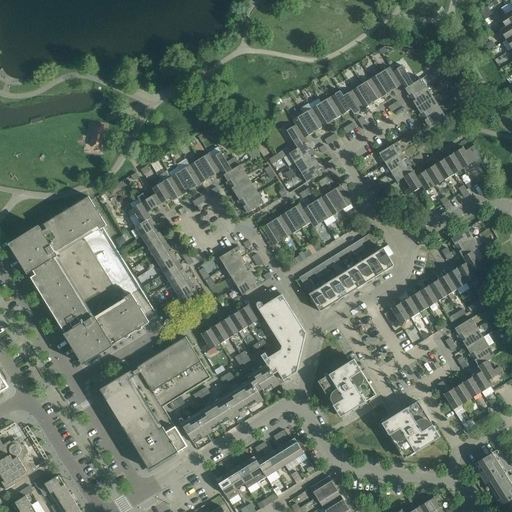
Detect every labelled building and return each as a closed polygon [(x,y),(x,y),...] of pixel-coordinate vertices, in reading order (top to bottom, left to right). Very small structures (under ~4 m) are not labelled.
[(505,27),(511,22),(511,9),(505,14),(501,9),(496,12),(505,27)] [(511,35),(511,22),(505,27),(500,30),(506,39),(511,35)] [(379,50),(382,55),(387,52),(384,47),(379,50)] [(435,63),(430,65),(425,69),(429,74),(438,67),(435,63)] [(402,66),(393,71),(400,85),(403,90),(405,89),(413,83),(402,66)] [(380,73),(391,91),(400,85),(393,71),(390,67),(380,73)] [(382,97),(391,91),(380,73),(371,78),(382,97)] [(361,84),(373,102),(382,97),(371,78),(361,84)] [(407,96),(409,99),(427,88),(421,78),(413,83),(405,89),(409,95),(407,96)] [(364,108),(373,102),(361,84),(352,90),(364,108)] [(433,97),(432,95),(427,88),(409,99),(411,102),(413,101),(416,107),(433,97)] [(364,108),(352,90),(343,96),(351,109),(354,114),(364,108)] [(342,115),(351,109),(343,96),(340,91),(330,96),(342,115)] [(330,96),(321,102),(332,121),(342,115),(330,96)] [(419,114),(421,118),(439,107),(433,97),(416,107),(420,113),(419,114)] [(467,102),(464,97),(459,100),(462,105),(467,102)] [(391,112),(401,106),(398,101),(388,107),(391,112)] [(312,108),(323,126),(332,121),(321,102),(312,108)] [(428,126),(445,116),(439,107),(421,118),(423,121),(424,120),(428,126)] [(314,132),(323,126),(312,108),(302,114),(314,132)] [(305,138),(314,132),(302,114),(300,110),(291,116),(296,124),(305,138)] [(368,126),(362,116),(357,119),(363,129),(368,126)] [(346,133),(356,127),(353,122),(343,128),(346,133)] [(105,125),(94,124),(91,142),(102,144),(105,125)] [(296,124),(286,130),(297,148),(307,142),(305,138),(296,124)] [(198,136),(201,141),(206,138),(203,133),(198,136)] [(328,145),(337,139),(334,134),(325,140),(328,145)] [(408,135),(403,138),(406,143),(411,140),(408,135)] [(295,163),(313,152),(311,148),(310,149),(306,144),(308,143),(307,142),(297,148),(289,153),(295,163)] [(379,153),(385,163),(402,152),(398,146),(399,145),(397,142),(379,153)] [(324,145),(319,148),(322,153),(327,150),(324,145)] [(463,147),(453,153),(463,168),(472,162),(474,166),(484,160),(474,145),(465,150),(463,147)] [(253,150),(248,153),(251,158),(261,152),(258,147),(253,150)] [(211,158),(219,172),(220,172),(222,176),(224,175),(239,165),(235,158),(227,162),(221,152),(211,158)] [(313,152),(295,163),(301,172),(317,162),(314,156),(315,155),(313,152)] [(391,172),(409,160),(407,157),(405,158),(402,152),(385,163),(391,172)] [(211,177),(219,172),(211,158),(208,153),(199,159),(210,177),(211,177)] [(274,156),(269,159),(272,164),(282,158),(280,154),(279,153),(274,156)] [(463,168),(453,153),(444,159),(454,174),(463,168)] [(189,165),(201,183),(210,177),(199,159),(189,165)] [(336,164),(333,159),(328,162),(331,167),(336,164)] [(444,159),(435,164),(444,180),(454,174),(444,159)] [(411,164),(409,160),(391,172),(397,182),(404,177),(413,171),(409,165),(411,164)] [(321,168),(317,162),(301,172),(307,182),(325,170),(323,167),(321,168)] [(426,170),(432,180),(435,185),(444,180),(435,164),(426,170)] [(180,170),(192,189),(201,183),(189,165),(180,170)] [(228,186),(246,174),(240,165),(239,165),(224,175),(227,181),(226,182),(228,186)] [(144,167),(140,169),(144,174),(147,172),(149,171),(147,168),(145,166),(144,167)] [(269,166),(264,169),(268,174),(273,171),(269,166)] [(171,176),(182,195),(192,189),(180,170),(171,176)] [(425,171),(416,176),(422,186),(425,192),(435,185),(432,180),(426,170),(425,171)] [(408,195),(422,186),(416,176),(413,171),(404,177),(410,187),(404,190),(408,195)] [(136,172),(131,175),(134,180),(139,177),(136,172)] [(235,194),(252,184),(246,174),(228,186),(230,189),(232,188),(235,194)] [(323,179),(326,184),(331,180),(328,175),(323,179)] [(171,197),(173,200),(182,195),(171,176),(161,182),(171,197)] [(161,182),(150,189),(154,194),(160,204),(171,197),(161,182)] [(376,188),(373,183),(368,186),(371,191),(376,188)] [(240,204),(258,193),(252,184),(235,194),(239,200),(238,201),(240,204)] [(342,210),(352,204),(340,185),(331,191),(342,210)] [(463,185),(461,186),(458,188),(462,193),(467,190),(463,185)] [(214,195),(216,194),(219,192),(216,187),(211,190),(214,195)] [(287,194),(284,189),(279,192),(282,197),(287,194)] [(147,190),(137,197),(139,199),(141,203),(141,202),(147,212),(148,212),(153,209),(157,206),(160,204),(154,194),(151,196),(147,190)] [(304,190),(299,193),(302,198),(307,195),(304,190)] [(321,197),(333,215),(342,210),(331,191),(321,197)] [(258,193),(240,204),(242,208),(243,207),(247,213),(264,202),(258,193)] [(131,293),(125,297),(127,300),(96,319),(94,316),(91,318),(54,256),(57,255),(55,252),(98,225),(100,229),(107,225),(99,214),(99,209),(97,210),(88,196),(80,201),(83,206),(79,209),(76,204),(68,209),(71,214),(67,216),(64,212),(56,217),(58,221),(54,224),(51,219),(43,224),(46,229),(42,232),(39,227),(28,233),(31,237),(23,242),(21,238),(14,242),(17,246),(13,249),(14,251),(13,251),(27,275),(28,274),(33,271),(36,275),(31,278),(36,286),(41,283),(43,287),(38,290),(43,298),(48,295),(51,299),(46,302),(51,311),(56,308),(58,312),(54,315),(59,323),(63,320),(66,324),(61,327),(72,344),(77,341),(82,349),(77,352),(81,358),(85,356),(87,360),(89,358),(90,360),(113,345),(112,344),(109,340),(113,337),(116,342),(124,337),(121,332),(125,330),(128,334),(136,329),(134,325),(138,322),(141,327),(149,322),(140,308),(142,307),(138,305),(131,293)] [(312,203),(323,221),(333,215),(321,197),(312,203)] [(151,217),(148,212),(147,212),(141,202),(141,203),(127,212),(130,217),(135,214),(141,223),(151,217)] [(323,221),(312,203),(303,209),(311,222),(314,227),(323,221)] [(290,210),(302,228),(311,222),(303,209),(300,204),(290,210)] [(182,215),(187,212),(183,207),(179,210),(182,215)] [(281,215),(292,234),(302,228),(290,210),(281,215)] [(159,218),(163,223),(168,220),(164,215),(159,218)] [(272,221),(283,239),(292,234),(281,215),(272,221)] [(136,227),(142,236),(157,227),(151,217),(141,223),(136,227)] [(283,239),(272,221),(259,229),(267,242),(270,240),(273,246),(283,239)] [(157,227),(142,236),(147,245),(163,236),(157,227)] [(467,227),(451,238),(455,244),(453,245),(455,249),(473,237),(467,227)] [(171,237),(174,242),(179,239),(176,234),(171,237)] [(147,245),(153,255),(168,245),(163,236),(147,245)] [(473,237),(455,249),(457,252),(459,251),(463,257),(472,251),(479,247),(473,237)] [(248,240),(243,243),(247,248),(251,245),(248,240)] [(316,252),(321,249),(318,244),(313,247),(316,252)] [(153,255),(159,264),(174,255),(168,245),(153,255)] [(383,248),(373,253),(385,272),(385,271),(390,268),(393,266),(394,265),(388,257),(393,254),(388,245),(383,248)] [(225,267),(242,257),(238,251),(240,250),(237,246),(219,258),(225,267)] [(441,251),(444,256),(449,252),(446,247),(441,251)] [(307,257),(312,254),(309,249),(304,252),(307,257)] [(91,268),(99,263),(92,250),(83,255),(91,268)] [(466,262),(472,272),(487,262),(484,257),(479,261),(472,251),(463,257),(466,262)] [(182,255),(186,260),(191,257),(187,252),(182,255)] [(376,278),(375,277),(384,271),(385,272),(373,253),(364,259),(376,278)] [(159,264),(165,273),(180,264),(174,255),(159,264)] [(298,263),(303,260),(300,255),(295,258),(298,263)] [(242,257),(225,267),(231,277),(249,265),(247,262),(246,263),(242,257)] [(263,263),(260,258),(255,262),(258,266),(263,263)] [(364,259),(355,265),(367,284),(366,282),(375,277),(376,278),(364,259)] [(288,269),(293,266),(290,261),(285,264),(288,269)] [(466,262),(457,268),(466,283),(476,277),(472,272),(466,262)] [(165,273),(170,283),(186,273),(180,264),(165,273)] [(249,265),(231,277),(237,286),(253,275),(250,269),(251,269),(249,265)] [(355,265),(346,271),(357,289),(358,289),(357,288),(366,283),(366,284),(367,284),(355,265)] [(457,268),(448,273),(457,289),(466,283),(457,268)] [(346,271),(337,276),(348,295),(349,295),(348,294),(357,289),(357,290),(357,289),(346,271)] [(272,277),(269,272),(264,275),(267,280),(272,277)] [(170,283),(176,292),(191,283),(186,273),(170,283)] [(448,273),(438,279),(448,295),(457,289),(448,273)] [(237,286),(243,295),(261,284),(259,281),(257,281),(253,275),(237,286)] [(337,276),(328,282),(339,301),(339,300),(347,294),(348,295),(337,276)] [(429,285),(432,290),(438,300),(448,295),(438,279),(429,285)] [(330,305),(335,302),(338,300),(339,301),(328,282),(318,288),(330,307),(330,306),(330,305)] [(182,302),(197,292),(191,283),(176,292),(182,302)] [(429,285),(419,291),(429,306),(438,300),(432,290),(429,285)] [(320,312),(325,308),(329,306),(330,307),(318,288),(309,294),(320,312)] [(419,291),(410,297),(419,312),(429,306),(419,291)] [(267,366),(268,366),(273,374),(278,371),(283,380),(297,372),(306,333),(282,294),(258,309),(282,346),(281,350),(268,358),(266,354),(261,357),(267,366)] [(410,297),(401,303),(410,318),(419,312),(410,297)] [(480,305),(477,300),(472,303),(475,308),(480,305)] [(410,318),(401,303),(391,309),(397,319),(392,322),(395,327),(410,318)] [(239,311),(248,326),(258,320),(249,305),(239,311)] [(230,316),(239,332),(248,326),(239,311),(230,316)] [(461,317),(458,312),(453,315),(456,320),(461,317)] [(220,322),(230,337),(239,332),(230,316),(220,322)] [(477,327),(471,318),(454,328),(458,334),(457,335),(459,339),(477,327)] [(443,328),(447,325),(444,320),(439,323),(443,328)] [(273,335),(264,321),(260,323),(269,337),(273,335)] [(211,328),(220,343),(230,337),(220,322),(211,328)] [(443,328),(439,323),(434,326),(438,331),(443,328)] [(477,327),(459,339),(461,342),(462,341),(466,347),(483,337),(477,327)] [(220,343),(211,328),(201,334),(207,344),(202,347),(205,353),(220,343)] [(424,340),(429,337),(426,332),(421,335),(424,340)] [(488,334),(483,337),(488,345),(493,342),(488,334)] [(210,378),(185,337),(137,366),(138,368),(133,371),(132,369),(100,389),(150,469),(187,446),(163,407),(210,378)] [(445,341),(448,345),(453,342),(450,337),(445,341)] [(468,354),(470,357),(489,346),(483,337),(466,347),(470,353),(468,354)] [(256,350),(261,347),(258,342),(253,345),(256,350)] [(495,356),(489,346),(470,357),(472,361),(474,360),(478,366),(488,360),(495,356)] [(244,351),(240,354),(245,363),(250,360),(244,351)] [(245,363),(240,354),(235,357),(240,366),(245,363)] [(456,359),(460,364),(465,361),(461,356),(456,359)] [(362,372),(361,371),(354,359),(328,374),(318,381),(340,417),(373,397),(376,395),(362,373),(362,372)] [(488,360),(478,366),(481,371),(488,381),(502,372),(499,366),(494,370),(488,360)] [(210,399),(203,404),(206,409),(182,425),(193,443),(263,400),(258,391),(262,389),(264,393),(279,384),(273,374),(268,366),(267,366),(257,372),(253,366),(250,369),(253,374),(248,378),(251,382),(241,388),(237,382),(230,387),(234,392),(213,405),(210,399)] [(225,384),(238,377),(233,369),(221,377),(225,384)] [(488,381),(481,371),(472,377),(481,392),(491,386),(488,381)] [(0,392),(2,391),(8,387),(4,380),(0,373),(0,392)] [(472,398),(481,392),(472,377),(463,382),(472,398)] [(437,384),(440,389),(445,386),(442,381),(437,384)] [(463,382),(453,388),(463,404),(472,398),(463,382)] [(210,394),(208,390),(206,387),(193,394),(197,402),(210,394)] [(467,410),(463,404),(453,388),(444,394),(468,434),(478,428),(472,418),(465,422),(461,414),(467,410)] [(169,404),(173,410),(184,403),(181,397),(169,404)] [(440,437),(436,431),(431,423),(418,401),(414,403),(382,423),(404,459),(440,437)] [(506,410),(503,405),(498,408),(501,413),(506,410)] [(278,433),(281,438),(286,435),(283,430),(278,433)] [(501,435),(495,439),(503,450),(508,447),(501,435)] [(304,453),(295,440),(294,438),(285,444),(294,459),(304,453)] [(0,479),(6,489),(28,475),(27,472),(27,471),(35,466),(27,453),(28,451),(29,451),(24,443),(22,445),(20,442),(13,441),(11,442),(10,440),(3,444),(0,439),(0,479)] [(275,450),(285,465),(294,459),(285,444),(275,450)] [(266,455),(275,471),(285,465),(275,450),(266,455)] [(492,453),(474,464),(500,506),(508,501),(508,500),(511,497),(511,485),(511,484),(511,483),(511,473),(507,477),(492,453)] [(275,471),(266,455),(257,461),(266,477),(275,471)] [(254,456),(244,462),(257,482),(266,477),(257,461),(254,456)] [(244,462),(235,468),(244,483),(247,488),(257,482),(244,462)] [(225,474),(235,489),(244,483),(235,468),(225,474)] [(225,474),(216,480),(225,495),(228,500),(229,500),(237,494),(238,494),(235,489),(225,474)] [(50,493),(64,484),(58,475),(48,481),(44,476),(34,482),(37,488),(44,483),(50,493)] [(334,485),(328,476),(310,487),(316,497),(334,485)] [(50,493),(56,502),(70,493),(64,484),(50,493)] [(17,511),(18,511),(32,504),(26,495),(33,490),(30,485),(19,492),(22,497),(12,504),(17,511)] [(316,497),(322,506),(340,495),(334,485),(316,497)] [(418,492),(413,496),(416,501),(417,502),(422,498),(418,492)] [(76,503),(70,493),(56,502),(62,511),(76,503)] [(333,511),(346,504),(340,495),(322,506),(325,511),(333,511)] [(413,496),(408,499),(411,504),(416,501),(413,496)] [(443,511),(434,497),(419,506),(423,511),(443,511)] [(62,511),(81,511),(76,503),(62,511)] [(250,503),(246,506),(249,511),(255,511),(256,511),(250,503)] [(294,511),(299,508),(296,503),(291,506),(294,511)]
